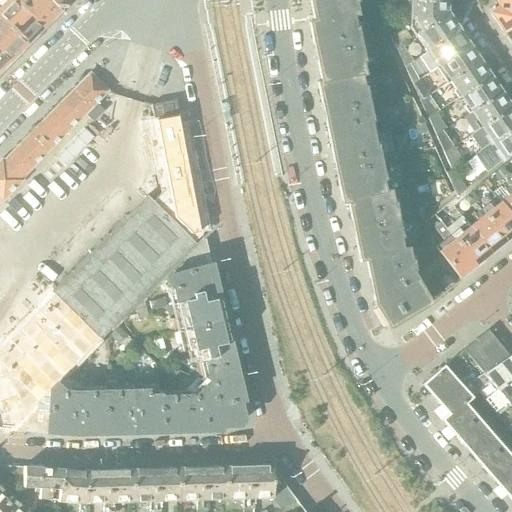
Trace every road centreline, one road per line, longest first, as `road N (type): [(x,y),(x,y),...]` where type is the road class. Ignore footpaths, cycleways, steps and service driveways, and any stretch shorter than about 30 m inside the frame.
road 1 (residential): [(287,454),(228,246),(186,31)]
road 2 (residential): [(373,383),(321,238),(279,0)]
road 3 (residential): [(0,450),(287,454)]
road 4 (residential): [(484,511),(373,383)]
road 5 (residential): [(0,118),(100,17)]
road 6 (residential): [(373,383),(475,300)]
